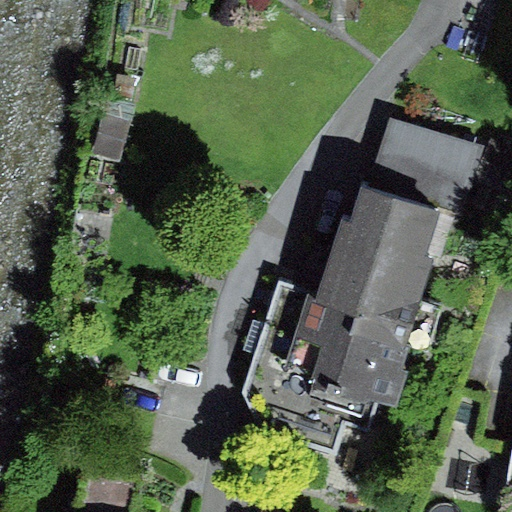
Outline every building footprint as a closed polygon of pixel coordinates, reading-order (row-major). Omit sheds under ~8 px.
[(391,107),(372,167),(442,190),(461,196),(481,136),(391,107)] [(511,138),(493,130),(474,173),(505,186),(511,170),(511,138)] [(344,199),(315,286),(349,297),(345,311),(403,330),(433,240),(427,235),(442,190),(372,167),(362,163),(350,201),(344,199)] [(315,286),(279,272),(241,380),(258,424),(336,449),(346,417),(371,425),(382,391),(399,397),(410,363),(404,357),(412,334),(403,330),(345,311),(349,297),(315,286)] [(140,511),(67,500),(64,511),(140,511)]
